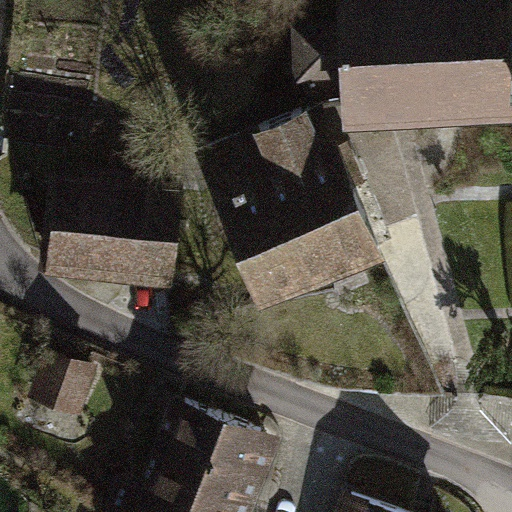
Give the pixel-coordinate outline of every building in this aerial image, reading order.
[(511,0),(356,0),(357,19),(308,21),(310,73),(359,72),(360,107),(511,102),(511,0)] [(298,94),(190,137),(252,289),(372,241),(326,126),(313,132),(298,94)] [(173,173),(50,162),(41,260),(164,271),(173,173)] [(30,392),(82,411),(101,359),(49,339),(30,392)] [(174,386),(130,493),(176,511),(240,511),(275,427),(174,386)] [(436,511),(339,483),(330,511),(436,511)] [(176,511),(130,493),(122,511),(176,511)]
